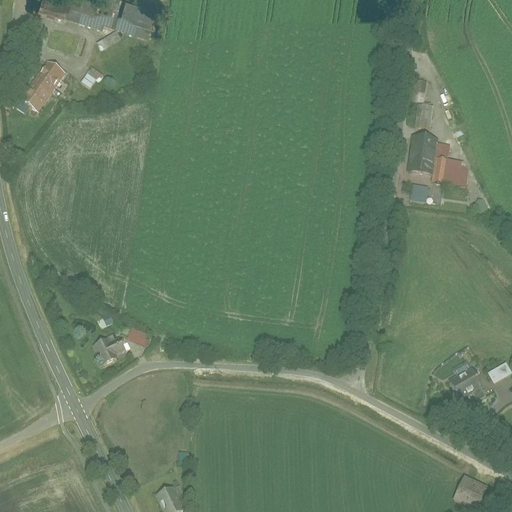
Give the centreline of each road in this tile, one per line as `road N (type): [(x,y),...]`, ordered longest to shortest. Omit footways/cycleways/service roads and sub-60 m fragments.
road 1 (residential): [(353,390),(408,0)]
road 2 (residential): [(353,390),(301,372),(167,364),(138,370),(74,410)]
road 3 (tertiary): [(74,410),(10,256),(0,208)]
road 4 (residential): [(511,475),(353,390)]
